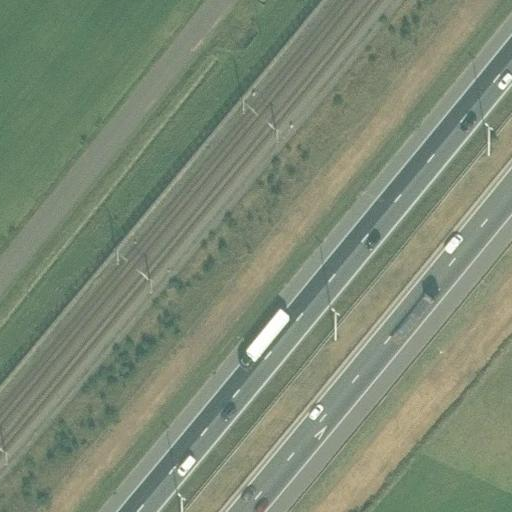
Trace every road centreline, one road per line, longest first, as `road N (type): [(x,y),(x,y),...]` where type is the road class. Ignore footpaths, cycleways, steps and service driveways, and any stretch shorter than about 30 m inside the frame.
road 1 (motorway): [(511,37),(116,511)]
road 2 (motorway): [(225,511),(511,170)]
road 3 (unclassified): [(0,276),(223,0)]
